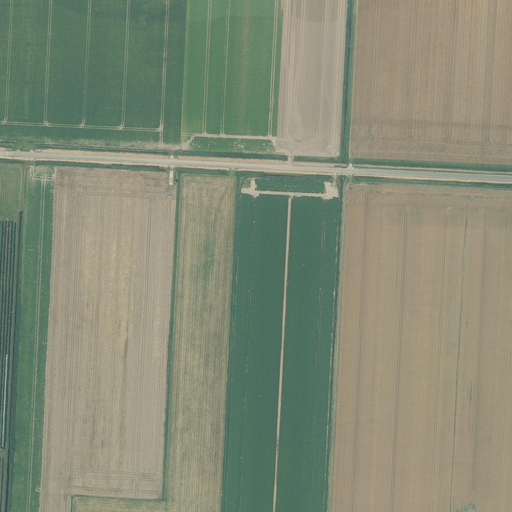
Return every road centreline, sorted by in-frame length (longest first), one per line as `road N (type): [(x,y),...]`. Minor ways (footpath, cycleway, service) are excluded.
road 1 (unclassified): [(511,179),(0,153)]
road 2 (track): [(2,511),(20,166),(0,165)]
road 3 (track): [(17,154),(25,0)]
